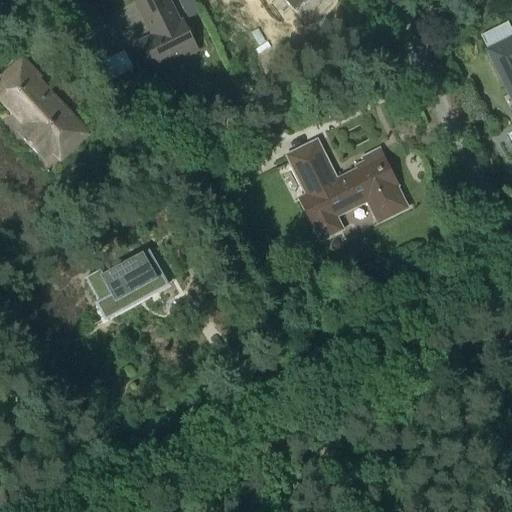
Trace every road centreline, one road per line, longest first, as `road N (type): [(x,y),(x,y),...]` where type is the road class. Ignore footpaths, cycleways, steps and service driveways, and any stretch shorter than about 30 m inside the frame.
road 1 (residential): [(50,511),(511,261)]
road 2 (residential): [(511,253),(386,0)]
